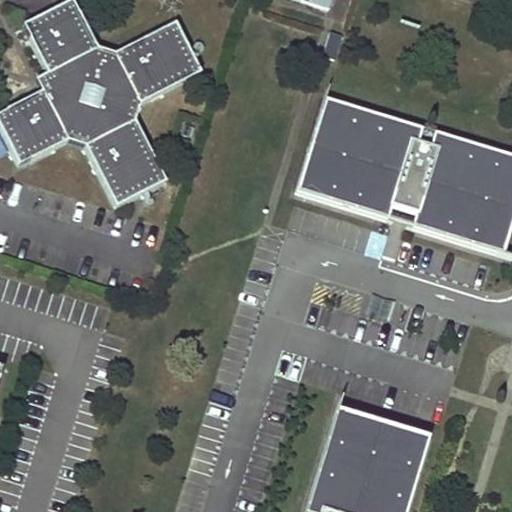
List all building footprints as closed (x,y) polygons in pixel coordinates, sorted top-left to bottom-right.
[(78,12),(70,0),(57,0),(20,20),(44,70),(38,88),(0,106),(0,131),(19,170),(67,144),(84,150),(115,207),(164,185),(132,123),(138,107),(199,76),(171,19),(111,48),(94,42),(78,12)] [(288,0),(323,11),(326,0),(288,0)] [(32,74),(38,88),(44,70),(32,74)] [(318,102),(289,195),(382,223),(386,210),(411,217),(406,231),(499,259),(511,217),(511,160),(428,135),(424,149),(413,146),(418,132),(318,102)] [(402,511),(424,442),(331,414),(300,511),(402,511)]
